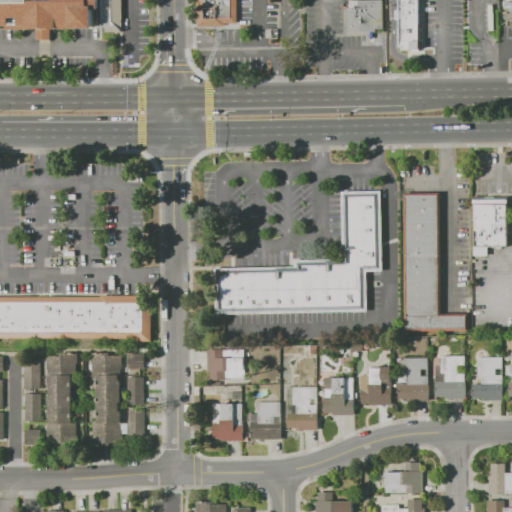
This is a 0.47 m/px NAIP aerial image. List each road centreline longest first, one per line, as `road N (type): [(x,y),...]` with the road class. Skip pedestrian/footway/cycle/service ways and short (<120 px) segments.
road 1 (residential): [(0,480),(293,478),(405,434),(511,432)]
road 2 (residential): [(174,475),(174,134)]
road 3 (primary): [(174,134),(511,127)]
road 4 (primary): [(404,95),(173,99)]
road 5 (primary): [(3,134),(174,134)]
